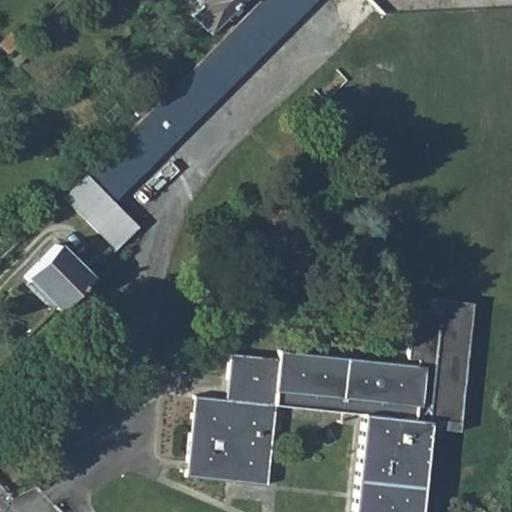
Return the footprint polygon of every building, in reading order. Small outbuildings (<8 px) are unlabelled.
[(257,0),(176,80),(201,106),(308,0),(257,0)] [(194,0),(199,5),(188,16),(204,32),(236,0),(194,0)] [(82,173),(107,198),(201,106),(176,80),(91,164),(82,173)] [(118,244),(135,227),(107,198),(82,173),(65,190),(118,244)] [(22,274),(54,307),(86,275),(54,242),(22,274)] [(361,413),(350,511),(416,511),(428,420),(434,421),(433,430),(463,433),(479,305),(439,300),(438,313),(419,311),(413,357),(425,359),(423,367),(279,351),(278,358),(230,353),(228,372),(224,398),(193,395),(184,475),(263,483),(273,404),(361,413)]
